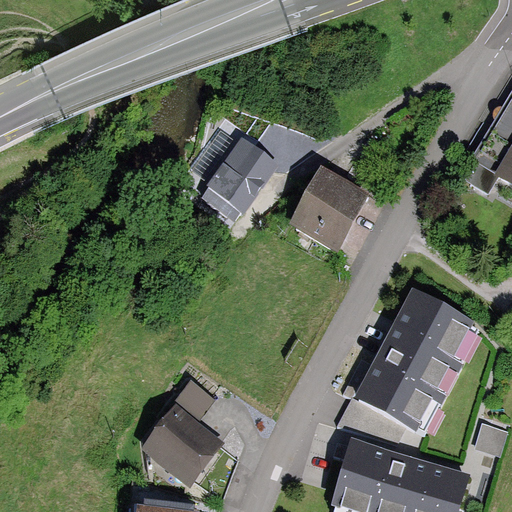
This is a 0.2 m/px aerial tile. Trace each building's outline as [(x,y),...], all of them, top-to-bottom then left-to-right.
[(511,104),(486,154),(508,166),(501,179),(511,184),(511,104)] [(277,166),(241,145),(208,198),(244,220),(277,166)] [(367,198),(324,175),(296,228),(338,251),(367,198)] [(475,328),(413,298),(361,403),(423,434),(475,328)] [(211,402),(190,388),(180,403),(202,417),(211,402)] [(220,444),(175,412),(146,453),(191,485),(220,444)] [(457,511),(466,481),(353,449),(336,511),(338,511),(457,511)]
